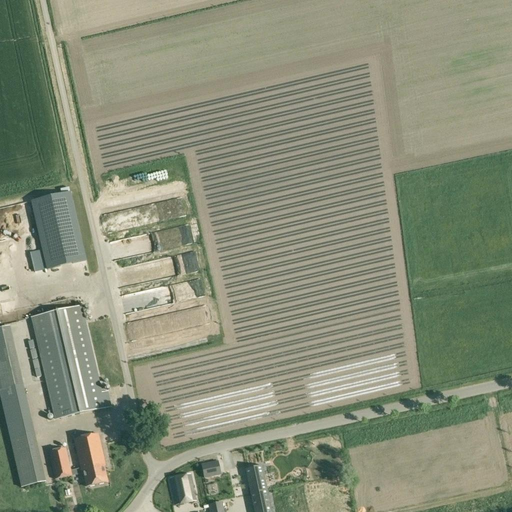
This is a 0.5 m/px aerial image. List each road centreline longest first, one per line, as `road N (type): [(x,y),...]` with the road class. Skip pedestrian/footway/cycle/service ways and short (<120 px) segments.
road 1 (unclassified): [(45,0),(138,437),(161,470)]
road 2 (unclassified): [(161,470),(210,448),(511,383)]
